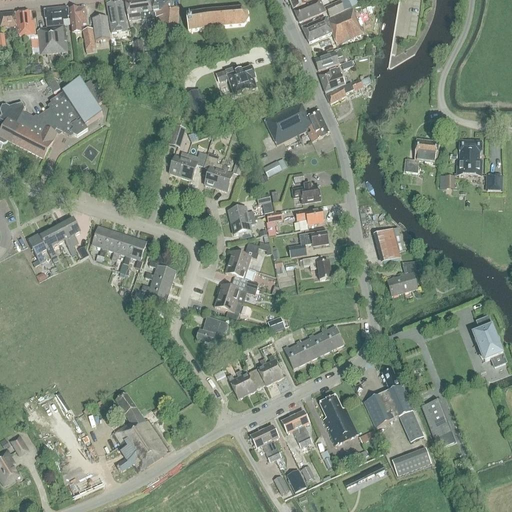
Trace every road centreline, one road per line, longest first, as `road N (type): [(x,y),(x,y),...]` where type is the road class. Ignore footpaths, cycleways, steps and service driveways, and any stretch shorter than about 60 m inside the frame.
road 1 (tertiary): [(230,425),(356,363),(372,341),(340,149),(278,0)]
road 2 (residential): [(148,229),(161,187),(211,202),(220,242),(209,276),(190,270)]
road 3 (residential): [(470,0),(443,74),(442,108),(461,121),(511,130)]
road 4 (tertiary): [(71,511),(230,425)]
road 5 (residential): [(230,425),(172,338),(190,270)]
road 6 (residential): [(148,229),(0,183)]
